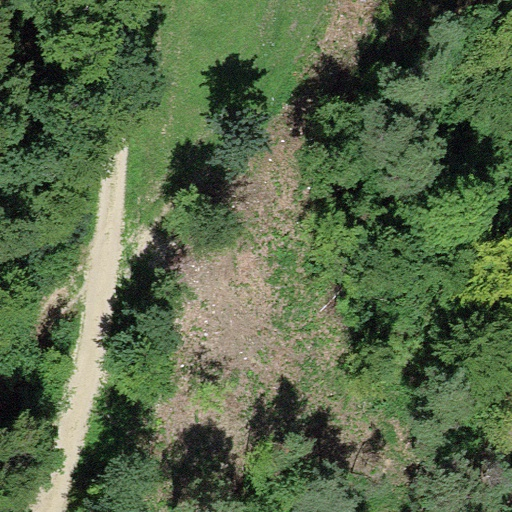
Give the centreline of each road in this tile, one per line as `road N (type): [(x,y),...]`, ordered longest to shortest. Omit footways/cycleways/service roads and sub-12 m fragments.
road 1 (track): [(122,0),(89,362),(49,511)]
road 2 (track): [(0,382),(105,237),(239,124),(321,0)]
